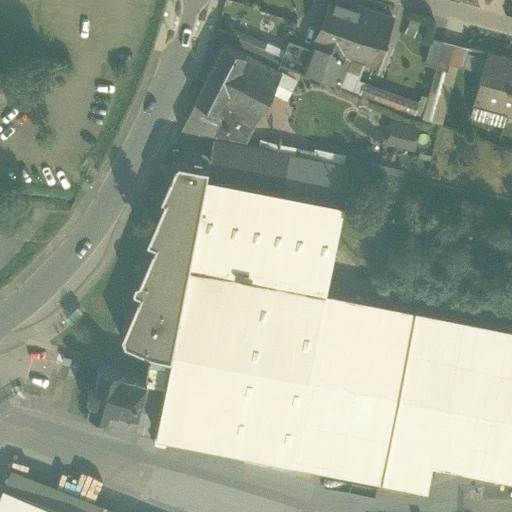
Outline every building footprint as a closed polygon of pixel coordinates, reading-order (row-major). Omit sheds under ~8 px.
[(330,0),(312,50),(304,69),(333,80),(343,54),(361,6),(341,0),(330,0)] [(361,6),(343,54),(350,56),(365,61),(373,63),(391,16),(361,6)] [(442,38),(430,35),(423,62),(434,66),(442,38)] [(434,66),(446,69),(453,42),(442,38),(434,66)] [(312,50),(289,41),(281,60),(304,69),(312,50)] [(224,42),(195,98),(216,108),(219,101),(233,108),(254,119),(269,89),(279,71),(224,42)] [(455,63),(458,64),(463,44),(453,42),(446,69),(453,71),(455,63)] [(486,51),(463,44),(458,64),(481,70),(486,51)] [(511,57),(486,51),(481,70),(472,100),(511,111),(511,57)] [(343,54),(333,80),(340,82),(350,56),(343,54)] [(340,82),(355,87),(360,75),(365,61),(350,56),(340,82)] [(440,120),(453,71),(446,69),(434,66),(421,115),(440,120)] [(295,79),(279,71),(269,89),(285,98),(295,79)] [(418,99),(360,75),(355,87),(413,112),(418,99)] [(216,108),(195,98),(181,126),(225,136),(233,108),(219,101),(216,108)] [(233,108),(225,136),(248,141),(254,119),(233,108)] [(391,115),(385,139),(412,146),(417,122),(391,115)] [(349,163),(212,136),(207,164),(187,262),(322,289),(324,289),(349,163)] [(152,241),(136,278),(142,280),(120,336),(125,347),(144,350),(145,375),(164,379),(187,262),(207,164),(177,158),(173,162),(159,193),(155,191),(154,193),(156,194),(153,202),(154,204),(158,206),(144,238),(152,241)] [(322,289),(187,262),(164,379),(154,432),(289,458),(322,289)] [(324,289),(322,289),(289,458),(425,485),(430,459),(428,459),(457,315),(324,289)] [(511,326),(457,315),(428,459),(430,459),(511,475),(511,326)] [(110,409),(137,415),(145,380),(99,370),(95,386),(92,385),(89,387),(88,391),(89,395),(93,395),(88,413),(108,418),(110,409)] [(101,511),(104,504),(9,466),(2,484),(70,511),(101,511)] [(70,511),(2,484),(0,488),(0,511),(70,511)]
